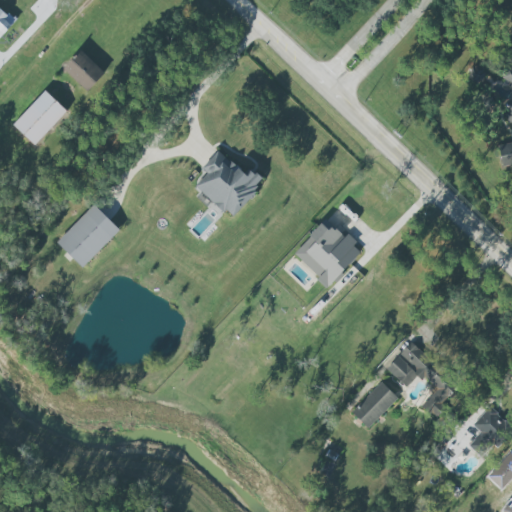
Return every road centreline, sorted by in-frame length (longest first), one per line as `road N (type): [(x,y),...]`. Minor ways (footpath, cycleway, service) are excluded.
road 1 (tertiary): [(511,271),(226,0)]
road 2 (residential): [(325,94),(410,0)]
